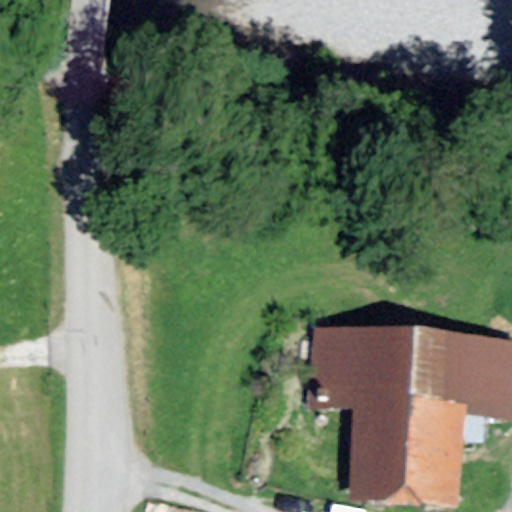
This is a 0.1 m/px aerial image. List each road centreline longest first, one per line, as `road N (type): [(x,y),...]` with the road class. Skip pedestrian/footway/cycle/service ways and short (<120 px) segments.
road 1 (unclassified): [(96,0),(83,165),(99,460),(91,511)]
road 2 (track): [(99,460),(235,511)]
